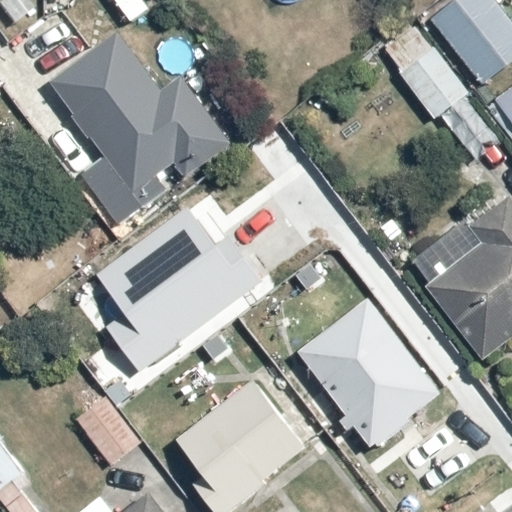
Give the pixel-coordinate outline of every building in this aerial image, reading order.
[(511,62),(511,25),(492,0),(455,0),(431,20),(482,86),(511,62)] [(467,96),(418,28),(384,52),(433,120),(467,96)] [(132,201),(139,195),(166,173),(177,187),(233,141),(176,72),(160,85),(116,31),(49,86),(111,162),(104,168),(132,201)] [(511,88),(494,102),(511,125),(511,88)] [(296,251),(316,275),(326,266),(348,292),(381,264),(299,165),(265,194),(306,242),(296,251)] [(511,202),(494,181),(462,208),(468,216),(407,268),(484,360),(511,336),(511,202)] [(442,398),(369,301),(298,354),(372,452),(442,398)] [(230,511),(305,452),(249,383),(165,452),(213,511),(230,511)] [(142,443),(103,394),(73,418),(112,467),(142,443)] [(0,491),(26,470),(0,437),(0,491)] [(161,511),(143,488),(111,511),(101,497),(80,511),(161,511)]
